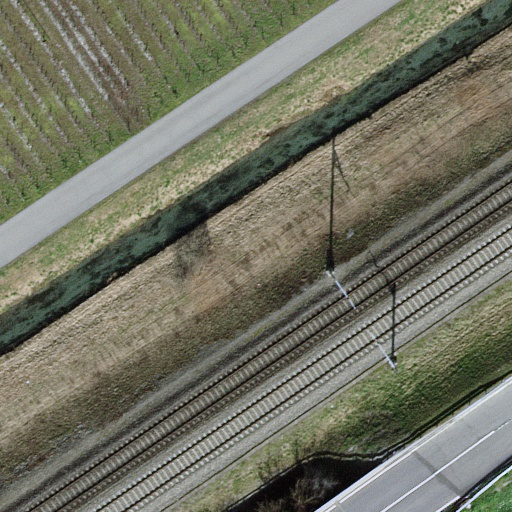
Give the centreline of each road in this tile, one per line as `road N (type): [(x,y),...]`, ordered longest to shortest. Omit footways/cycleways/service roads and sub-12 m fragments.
road 1 (unclassified): [(0,253),(378,0)]
road 2 (tertiary): [(511,420),(382,511)]
